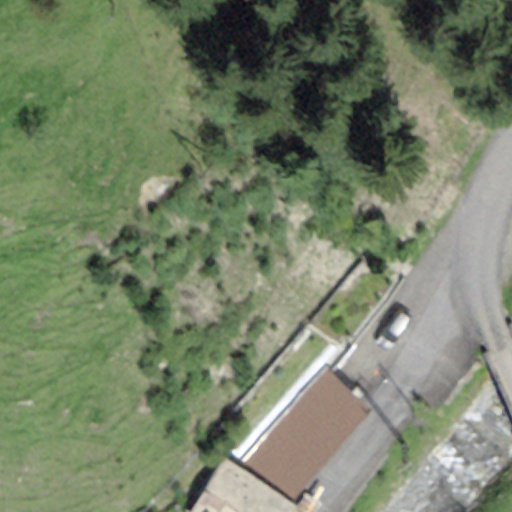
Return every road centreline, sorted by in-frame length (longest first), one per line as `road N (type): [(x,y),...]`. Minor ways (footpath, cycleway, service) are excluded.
road 1 (track): [(317,511),(362,457),(456,280),(477,273)]
road 2 (unclassified): [(511,159),(485,217),(477,273),(488,329)]
